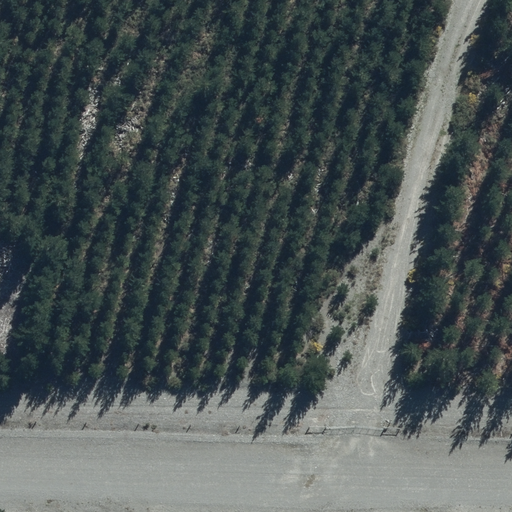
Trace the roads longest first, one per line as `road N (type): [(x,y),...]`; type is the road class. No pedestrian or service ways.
road 1 (unclassified): [(0,468),(511,478)]
road 2 (track): [(475,0),(456,33),(372,359),(365,475)]
road 3 (track): [(0,397),(370,405)]
